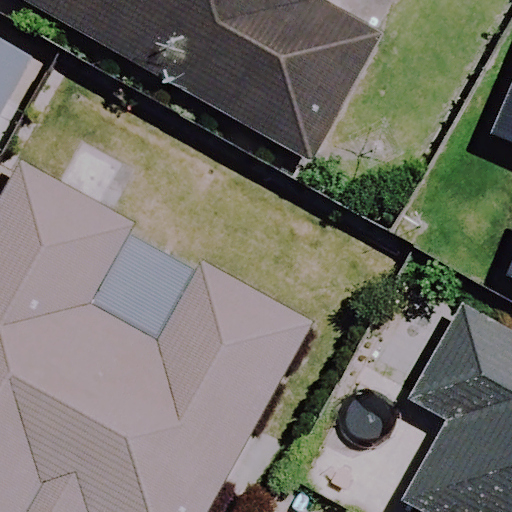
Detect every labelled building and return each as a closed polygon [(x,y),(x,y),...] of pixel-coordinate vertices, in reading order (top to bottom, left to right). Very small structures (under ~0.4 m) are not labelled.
[(0,0),(0,1),(310,172),(378,49),(313,13),(319,0),(0,0)] [(0,120),(27,73),(0,58),(0,120)] [(511,59),(478,136),(511,150),(511,59)] [(135,232),(21,171),(0,209),(0,511),(211,511),(308,334),(203,277),(158,360),(87,321),(135,232)] [(511,511),(511,343),(467,319),(413,418),(450,438),(409,511),(511,511)]
